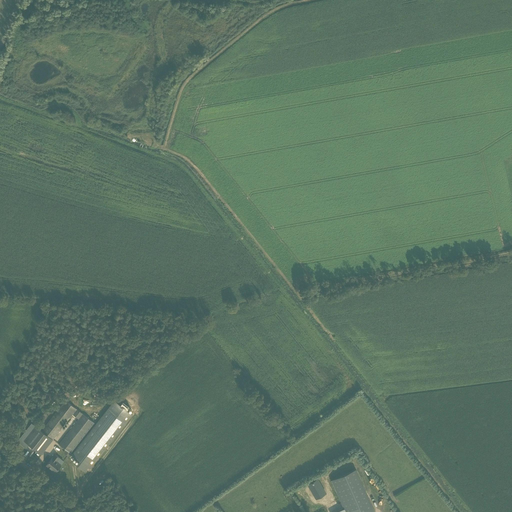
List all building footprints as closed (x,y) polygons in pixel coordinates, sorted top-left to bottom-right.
[(24,441),(41,454),(72,414),(79,419),(62,441),(59,444),(70,453),(73,449),(94,422),(77,409),(65,400),(41,431),(35,426),(24,441)] [(114,400),(72,455),(79,461),(76,465),(85,472),(88,467),(90,469),(132,414),(126,410),(129,407),(126,404),(123,402),(120,405),(114,400)] [(46,465),(56,472),(61,465),(56,461),(59,457),(55,454),(52,458),(46,465)] [(373,511),(354,470),(331,480),(345,511),(373,511)] [(307,484),(316,499),(326,493),(318,478),(307,484)]
